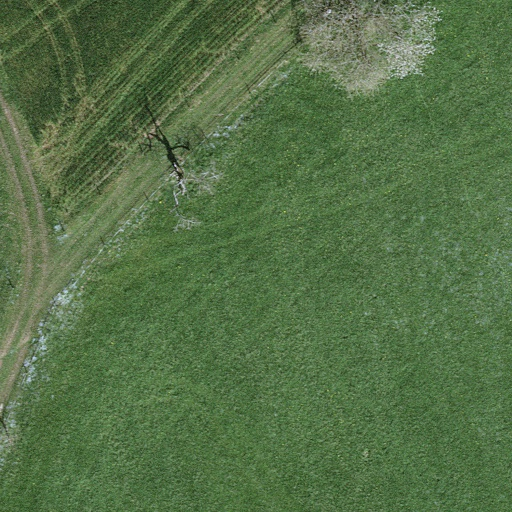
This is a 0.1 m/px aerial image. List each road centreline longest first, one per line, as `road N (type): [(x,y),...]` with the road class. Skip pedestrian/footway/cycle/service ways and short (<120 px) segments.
road 1 (track): [(47,268),(288,36),(336,0)]
road 2 (track): [(0,406),(47,268),(42,211),(0,90)]
